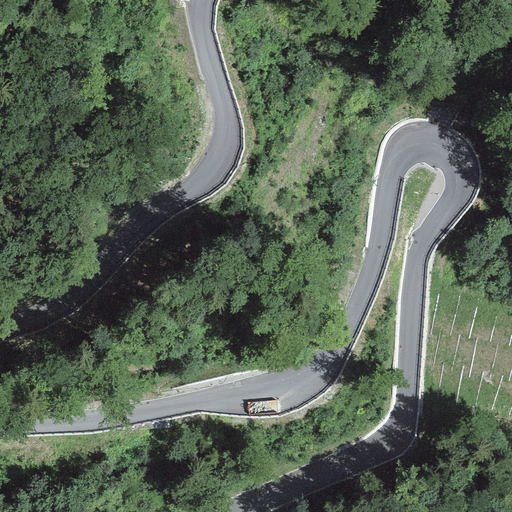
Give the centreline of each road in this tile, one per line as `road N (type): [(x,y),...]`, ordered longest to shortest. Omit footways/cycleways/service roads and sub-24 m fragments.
road 1 (unclassified): [(0,421),(156,410),(307,369),(344,335),(367,285),(395,157),(421,143),(437,163),(402,422),(381,449),(229,511)]
road 2 (unclassified): [(200,0),(226,112),(209,170),(68,297),(0,325)]
